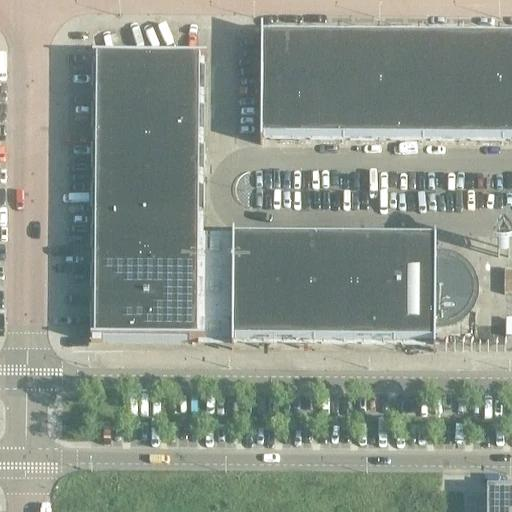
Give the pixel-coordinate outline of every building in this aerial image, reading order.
[(300,142),(301,39),(262,39),(262,38),(260,38),(260,146),(261,146),(261,142),(265,142),(265,140),(279,141),(279,142),(300,142)] [(340,142),(341,39),(301,39),(300,142),(305,142),(305,141),(319,141),(319,142),(340,142)] [(381,143),(382,40),(341,39),(340,142),(345,142),(345,141),(359,141),(359,143),(381,143)] [(421,143),(422,40),(382,40),(381,143),(385,143),(385,141),(399,141),(399,143),(404,143),(404,141),(418,142),(418,143),(421,143)] [(462,143),(463,40),(422,40),(421,143),(425,143),(425,142),(439,142),(439,143),(444,143),(444,142),(458,142),(458,143),(462,143)] [(502,144),(503,41),(463,40),(462,143),(465,143),(465,142),(479,142),(479,143),(502,144)] [(511,40),(503,41),(502,144),(505,144),(505,142),(511,142),(511,40)] [(199,101),(199,62),(199,60),(190,60),(190,61),(104,60),(92,59),(92,61),(96,61),(96,83),(97,83),(97,98),(95,98),(95,100),(199,101)] [(198,142),(199,101),(95,100),(95,123),(97,123),(97,138),(95,138),(95,141),(198,142)] [(198,182),(198,142),(95,141),(95,163),(96,163),(96,178),(95,178),(95,181),(198,182)] [(198,222),(198,182),(95,181),(95,204),(96,204),(96,218),(95,218),(95,221),(198,222)] [(197,263),(198,222),(95,221),(94,244),(96,244),(96,258),(94,258),(94,262),(197,263)] [(272,344),(272,240),(251,240),(251,242),(237,242),(237,240),(233,240),(233,237),(232,237),(231,344),(233,344),(233,343),(272,344)] [(434,328),(434,259),(435,250),(435,238),(434,238),(434,242),(430,242),(430,243),(416,243),(416,241),(394,241),(393,345),(433,345),(434,345),(435,337),(434,337),(434,328)] [(312,344),(313,241),(291,241),(291,242),(277,242),(277,240),(272,240),(272,344),(312,344)] [(353,344),(353,241),(331,241),(331,242),(317,242),(317,241),(313,241),(312,344),(353,344)] [(393,345),(394,241),(371,241),(371,243),(357,242),(357,241),(353,241),(353,344),(393,345)] [(473,298),(473,289),(472,285),(469,276),(464,269),(456,264),(448,260),(439,259),(434,259),(434,328),(448,326),(456,323),(463,318),(469,311),(472,302),(473,298)] [(197,303),(197,263),(94,262),(94,283),(96,283),(96,298),(94,298),(94,302),(197,303)] [(197,342),(197,303),(94,302),(94,305),(95,305),(95,319),(94,319),(94,323),(95,323),(95,338),(94,338),(94,341),(90,341),(90,343),(102,343),(102,342),(188,343),(188,344),(197,344),(198,342),(197,342)] [(511,511),(511,492),(487,493),(486,511),(511,511)]
